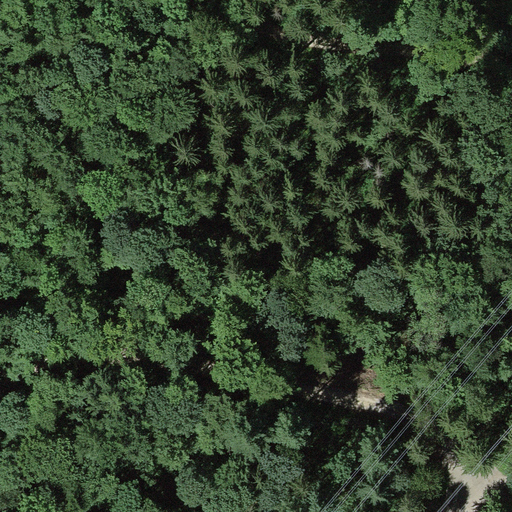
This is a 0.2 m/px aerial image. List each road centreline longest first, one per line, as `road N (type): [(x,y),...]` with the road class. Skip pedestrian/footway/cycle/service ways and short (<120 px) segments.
road 1 (track): [(384,511),(452,493),(474,470),(457,440),(412,402),(163,338),(65,351),(0,371)]
road 2 (track): [(511,70),(427,54),(295,47),(223,25),(178,0)]
